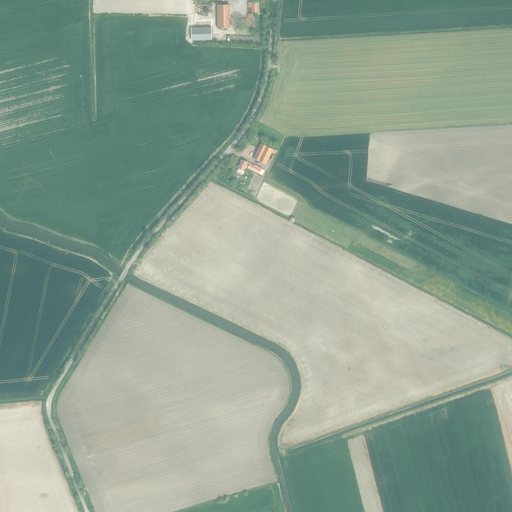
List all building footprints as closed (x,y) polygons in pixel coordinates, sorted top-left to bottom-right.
[(248,12),(257,12),(256,2),(247,2),(248,12)] [(217,27),(229,27),(228,4),(217,4),(217,27)] [(211,39),(211,27),(191,28),(191,40),(211,39)] [(265,164),(272,149),(260,143),(253,159),(265,164)] [(262,175),(263,172),(260,170),(261,169),(258,167),(258,168),(249,164),(249,163),(241,159),(237,168),(242,171),(245,166),(248,167),(247,168),(258,174),(258,173),(262,175)]
